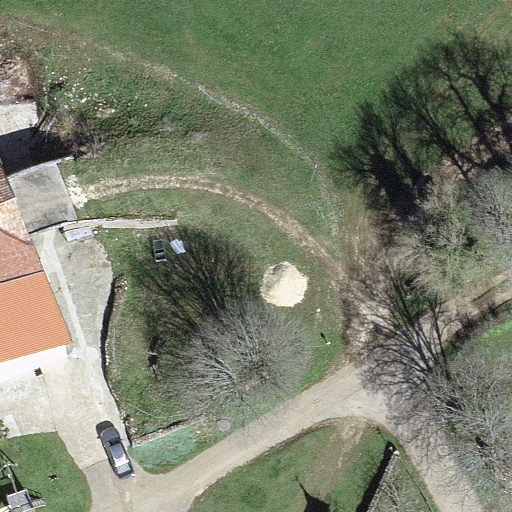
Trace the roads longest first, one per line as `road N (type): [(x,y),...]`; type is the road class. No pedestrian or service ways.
road 1 (track): [(511,139),(387,220),(355,288),(372,365)]
road 2 (track): [(372,365),(164,508)]
road 3 (track): [(372,365),(511,288)]
